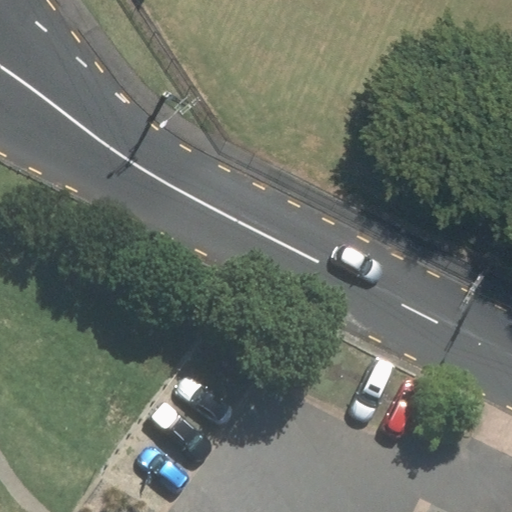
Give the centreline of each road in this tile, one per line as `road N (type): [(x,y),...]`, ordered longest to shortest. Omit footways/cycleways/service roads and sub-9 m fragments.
road 1 (secondary): [(511,361),(150,175)]
road 2 (secondary): [(10,0),(150,175)]
road 3 (secondary): [(150,175),(0,102)]
